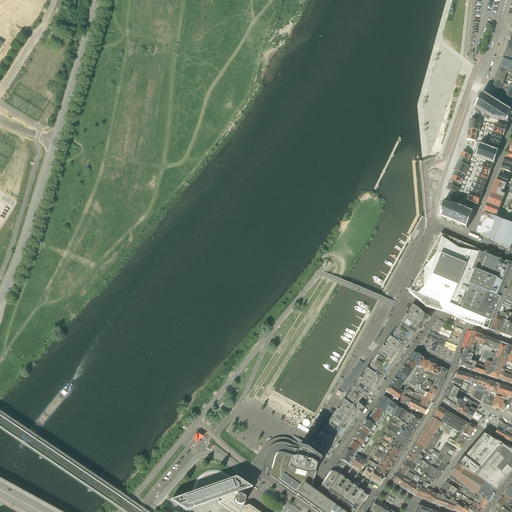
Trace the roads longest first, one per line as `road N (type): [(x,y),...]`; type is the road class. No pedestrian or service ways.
road 1 (residential): [(498,27),(433,220)]
road 2 (tertiary): [(0,300),(55,141)]
road 3 (tertiary): [(55,141),(98,0)]
road 4 (unclassified): [(148,511),(205,454),(248,477)]
road 5 (residential): [(511,125),(469,240)]
